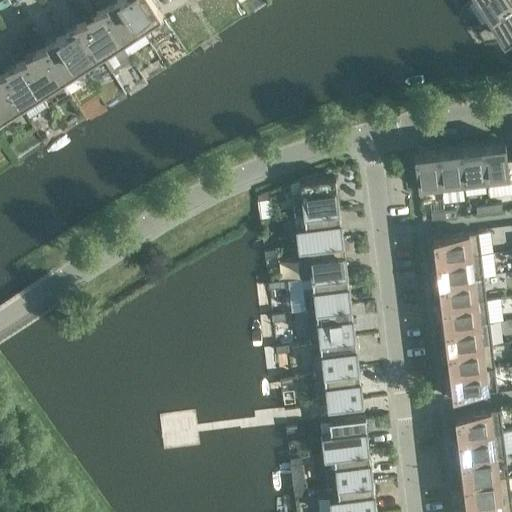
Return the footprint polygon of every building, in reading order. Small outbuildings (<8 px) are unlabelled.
[(122,0),(119,0),(98,9),(100,12),(102,12),(120,40),(121,39),(139,28),(140,27),(122,0)] [(152,1),(152,0),(122,0),(140,27),(139,28),(140,30),(163,16),(153,0),(152,1)] [(511,2),(511,0),(478,0),(490,18),(511,2)] [(511,2),(490,18),(505,41),(506,40),(504,38),(507,36),(510,41),(511,40),(511,2)] [(102,12),(100,12),(78,22),(80,25),(81,25),(99,53),(98,54),(100,56),(122,42),(121,39),(120,40),(102,12)] [(81,25),(80,25),(58,35),(60,38),(61,38),(79,66),(98,54),(99,53),(81,25)] [(61,38),(60,38),(38,48),(40,51),(41,51),(59,79),(60,78),(79,66),(61,38)] [(41,51),(40,51),(18,61),(20,64),(21,64),(39,92),(38,93),(39,95),(62,80),(60,78),(59,79),(41,51)] [(21,64),(20,64),(0,72),(0,77),(1,77),(19,105),(20,104),(38,93),(39,92),(21,64)] [(1,77),(0,77),(0,120),(22,106),(20,104),(19,105),(1,77)] [(481,144),(486,180),(486,185),(511,181),(511,159),(507,160),(505,141),(481,144)] [(481,144),(459,147),(463,183),(486,180),(481,144)] [(464,187),(463,183),(459,147),(436,149),(440,185),(441,185),(442,190),(464,187)] [(419,193),(442,190),(441,185),(440,185),(436,149),(414,152),(419,193)] [(318,178),(317,172),(299,178),(301,192),(291,194),(294,214),(303,213),(339,208),(335,176),(318,178)] [(270,199),(269,190),(257,195),(258,200),(270,199)] [(501,203),(489,205),(490,212),(502,210),(501,203)] [(477,214),(490,212),(489,205),(476,206),(477,214)] [(343,240),(339,208),(303,213),(305,224),(295,225),(298,246),(307,245),(343,240)] [(444,210),(444,218),(457,216),(456,209),(444,210)] [(432,219),(444,218),(444,210),(431,212),(432,219)] [(272,217),(260,218),(261,225),(273,224),(272,217)] [(478,231),(445,235),(424,238),(427,261),(435,260),(435,259),(471,255),(481,254),(478,231)] [(347,272),(343,240),(307,245),(309,256),(299,257),(302,278),(311,276),(347,272)] [(276,248),(264,250),(265,257),(277,256),(276,248)] [(484,276),(481,254),(471,255),(435,259),(435,260),(436,269),(435,269),(437,282),(484,276)] [(351,304),(347,272),(311,276),(313,288),(303,289),(306,309),(315,308),(351,304)] [(486,299),(484,276),(437,282),(437,287),(439,287),(439,291),(438,292),(440,304),(486,299)] [(280,280),(268,282),(269,289),(281,287),(280,280)] [(489,321),(486,299),(440,304),(440,310),(442,310),(442,314),(441,314),(442,327),(489,321)] [(355,335),(351,304),(315,308),(317,319),(307,321),(310,341),(319,340),(355,335)] [(284,312),(272,313),(273,320),(285,319),(284,312)] [(492,344),(489,321),(442,327),(443,332),(444,332),(445,337),(444,337),(445,350),(492,344)] [(359,367),(355,335),(319,340),(320,351),(311,352),(313,373),(323,372),(359,367)] [(288,344),(276,345),(277,352),(288,351),(288,344)] [(495,366),(492,344),(445,350),(446,355),(447,355),(448,359),(446,359),(448,371),(448,372),(485,368),(485,367),(495,366)] [(498,389),(495,366),(485,367),(485,368),(448,372),(448,371),(441,372),(444,395),(498,389)] [(363,400),(359,367),(323,372),(327,404),(363,400)] [(292,376),(280,377),(280,384),(292,383),(292,376)] [(500,408),(458,413),(446,415),(449,438),(457,437),(457,436),(493,432),(493,433),(503,431),(500,408)] [(369,448),(365,415),(329,420),(330,432),(321,433),(323,453),(333,452),(369,448)] [(298,431),(297,424),(286,425),(286,432),(298,431)] [(506,453),(503,431),(493,433),(493,432),(457,436),(457,437),(458,446),(457,446),(459,459),(506,453)] [(373,480),(369,448),(333,452),(337,484),(373,480)] [(508,476),(506,453),(459,459),(459,464),(461,464),(461,469),(460,469),(461,481),(508,476)] [(302,456),(290,458),(290,465),(302,463),(302,456)] [(511,498),(508,476),(461,481),(462,487),(463,487),(464,491),(463,491),(464,504),(511,498)] [(371,511),(377,511),(373,480),(337,484),(338,495),(329,496),(330,511),(371,511)] [(305,488),(294,489),(294,496),(306,495),(305,488)] [(511,511),(511,505),(511,498),(464,504),(465,509),(466,509),(466,511),(511,511)]
